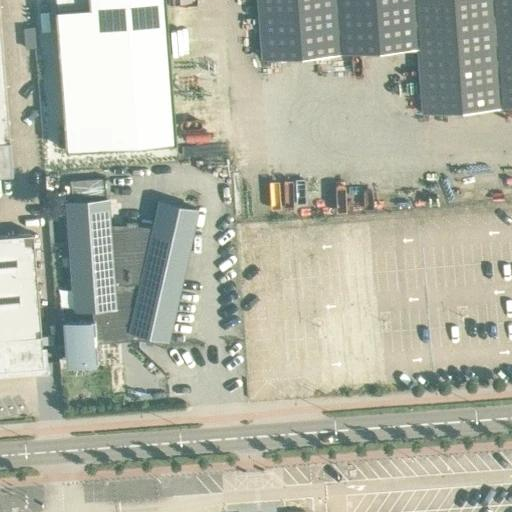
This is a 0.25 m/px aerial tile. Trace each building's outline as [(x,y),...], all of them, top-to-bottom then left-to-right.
[(89,0),(90,5),(56,7),(66,149),(178,140),(167,0),(89,0)] [(511,0),(258,0),(263,57),(418,46),(423,111),(511,104),(511,0)] [(4,60),(0,60),(0,174),(13,173),(4,60)] [(47,191),(65,190),(64,171),(46,172),(47,191)] [(98,198),(96,178),(73,179),(74,200),(68,201),(76,308),(93,307),(94,319),(67,321),(68,344),(67,344),(69,362),(99,360),(97,342),(118,340),(110,222),(108,198),(98,198)] [(163,345),(165,347),(166,346),(164,344),(165,337),(168,338),(197,208),(161,200),(155,226),(137,224),(137,220),(126,220),(126,222),(110,222),(118,340),(132,339),(137,339),(142,339),(145,339),(150,340),(155,342),(160,344),(163,345)] [(0,234),(0,371),(44,368),(34,232),(0,234)]
